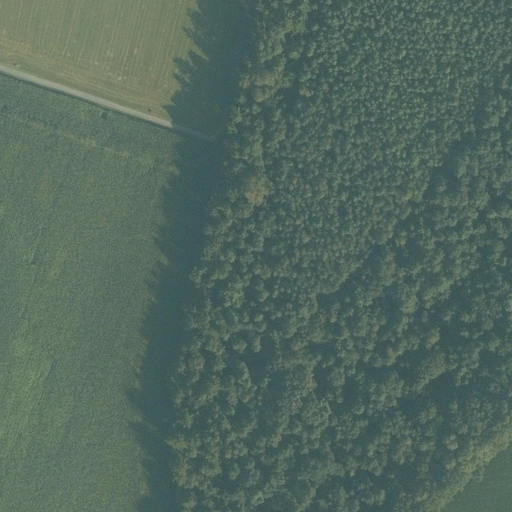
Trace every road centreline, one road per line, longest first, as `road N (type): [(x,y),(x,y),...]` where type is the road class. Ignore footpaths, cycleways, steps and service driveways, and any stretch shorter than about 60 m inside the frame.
road 1 (track): [(264,357),(412,203),(511,54)]
road 2 (track): [(219,141),(248,150),(268,178),(264,357)]
road 3 (unclassified): [(0,66),(219,141)]
road 4 (track): [(264,357),(290,395),(359,455),(406,511)]
road 5 (unclassified): [(248,0),(219,141)]
